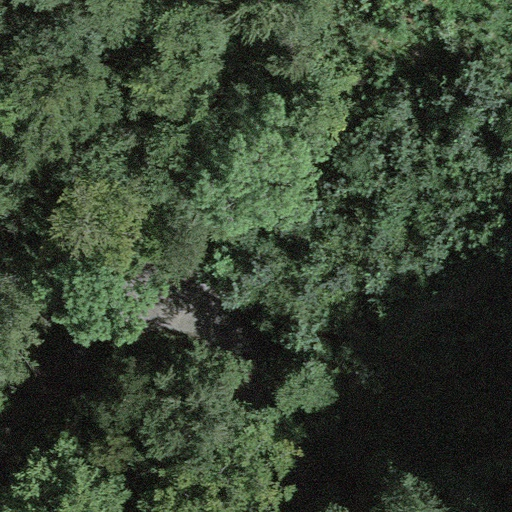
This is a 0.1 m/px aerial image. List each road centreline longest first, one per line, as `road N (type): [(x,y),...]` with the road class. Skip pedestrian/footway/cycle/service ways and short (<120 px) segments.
road 1 (track): [(0,34),(122,168),(157,222),(0,454)]
road 2 (track): [(326,511),(157,222)]
